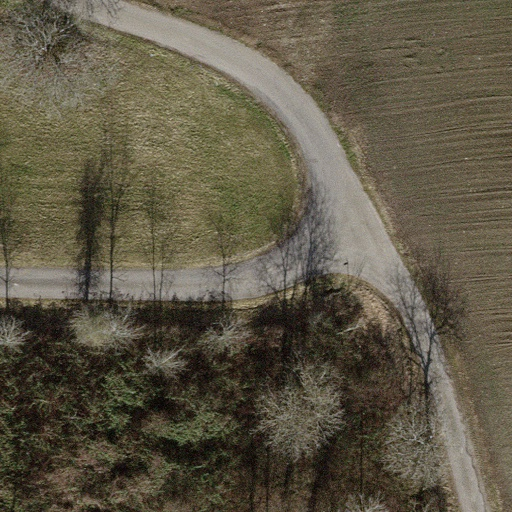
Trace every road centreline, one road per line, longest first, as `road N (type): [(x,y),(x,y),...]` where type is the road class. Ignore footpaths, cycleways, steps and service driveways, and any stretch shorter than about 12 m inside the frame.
road 1 (track): [(80,0),(222,50),(273,78),(307,116),(367,227),(243,280),(0,281)]
road 2 (track): [(478,511),(422,327),(367,227)]
